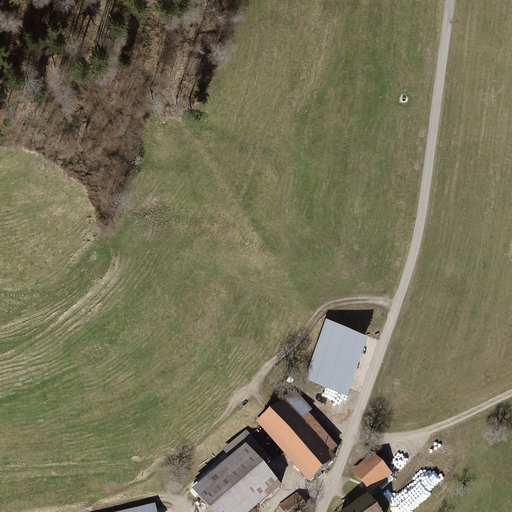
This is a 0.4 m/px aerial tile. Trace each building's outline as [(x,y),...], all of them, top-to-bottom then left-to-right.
[(367,335),(326,321),(307,379),(348,393),(367,335)] [(259,428),(311,486),(336,464),(329,456),(337,450),(308,418),(303,423),(286,404),(259,428)] [(254,511),(279,491),(254,463),(263,455),(245,435),(225,452),(234,462),(196,495),(210,511),(254,511)] [(372,455),(352,473),(372,495),(391,477),(372,455)] [(280,511),(299,511),(306,507),(296,494),(277,507),(280,511)] [(376,511),(368,500),(350,511),(376,511)]
